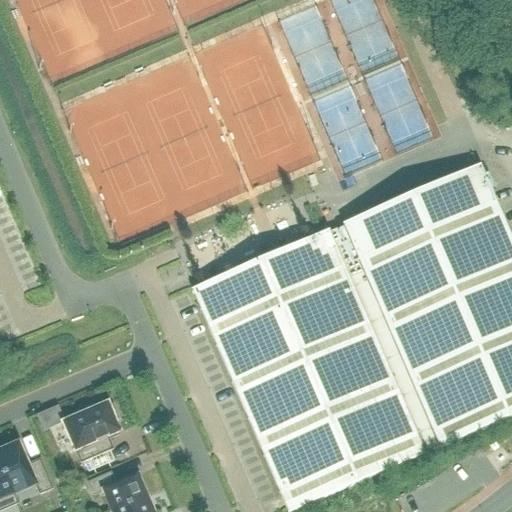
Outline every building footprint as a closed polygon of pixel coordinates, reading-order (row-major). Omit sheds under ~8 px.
[(344,228),(329,234),(423,452),(438,446),(439,448),(511,416),(511,245),(491,196),(478,168),(343,226),(344,228)] [(292,511),(424,455),(423,452),(329,234),(328,232),(192,290),(191,291),(191,292),(286,511),(292,511)] [(178,286),(174,269),(157,273),(161,290),(178,286)] [(107,406),(63,425),(80,465),(112,451),(107,438),(118,433),(114,422),(118,420),(112,407),(108,408),(107,406)] [(54,433),(64,460),(74,456),(64,430),(54,433)] [(0,451),(0,466),(13,496),(35,487),(39,496),(52,491),(39,461),(27,466),(18,444),(0,451)] [(0,511),(17,505),(13,496),(0,466),(0,511)] [(110,474),(87,484),(93,497),(102,493),(109,511),(113,511),(146,498),(137,477),(115,486),(110,474)] [(82,490),(63,495),(65,503),(84,498),(82,490)] [(152,511),(146,498),(113,511),(152,511)]
